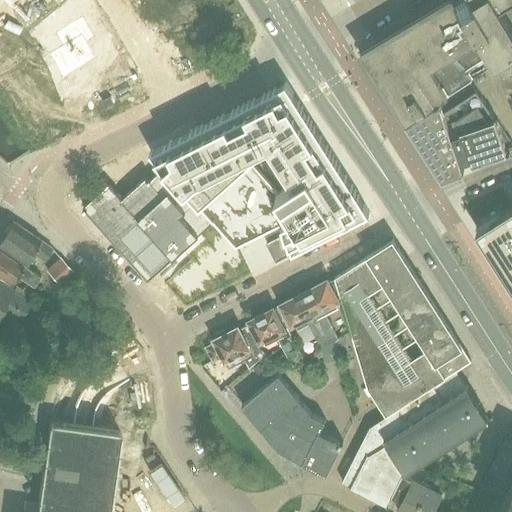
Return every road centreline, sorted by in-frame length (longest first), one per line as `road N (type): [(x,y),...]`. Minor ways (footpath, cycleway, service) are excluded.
road 1 (residential): [(409,210),(165,335)]
road 2 (residential): [(231,511),(186,454),(165,335)]
road 3 (secondary): [(409,210),(304,50)]
road 4 (secondary): [(505,362),(409,210)]
road 5 (unclassified): [(52,191),(65,170),(179,113)]
road 6 (unclassified): [(179,113),(304,50)]
road 7 (unclassified): [(134,296),(59,217),(52,191)]
road 8 (residential): [(179,113),(106,0)]
road 9 (residential): [(0,32),(41,64),(61,113),(80,122)]
